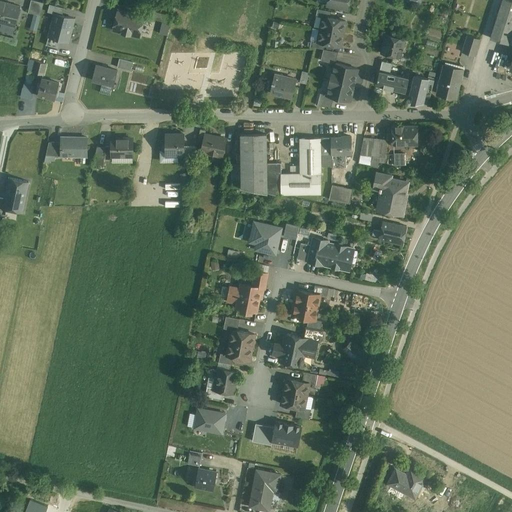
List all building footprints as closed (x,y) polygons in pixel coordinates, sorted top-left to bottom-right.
[(44,3),(31,0),(30,0),(28,13),(40,16),(44,3)] [(327,0),(327,5),(347,9),(348,0),(327,0)] [(511,32),(511,1),(508,0),(502,0),(490,38),(508,44),(511,32)] [(20,7),(0,1),(0,23),(15,27),(20,7)] [(331,11),(317,9),(316,15),(323,17),(323,16),(330,18),(331,11)] [(144,16),(118,10),(113,30),(139,37),(144,16)] [(172,16),(154,11),(152,19),(162,22),(170,24),(172,16)] [(72,31),(75,19),(52,14),(49,26),(72,31)] [(330,18),(323,16),(323,17),(320,29),(343,33),(345,21),(330,18)] [(38,23),(32,21),(24,47),(30,49),(38,23)] [(170,24),(162,22),(159,33),(167,35),(170,24)] [(15,27),(0,23),(0,30),(13,34),(15,27)] [(69,43),(72,31),(49,26),(47,37),(69,43)] [(343,33),(320,29),(318,41),(318,42),(325,43),(340,46),(343,33)] [(403,39),(386,35),(382,53),(393,56),(399,57),(403,39)] [(480,40),(467,36),(462,52),(475,56),(480,40)] [(318,41),(311,40),(309,47),(314,47),(323,49),(325,43),(318,42),(318,41)] [(157,46),(147,44),(144,55),(154,57),(157,46)] [(323,49),(321,60),(334,63),(335,63),(338,52),(323,49)] [(407,58),(399,57),(393,56),(392,62),(405,66),(407,58)] [(511,67),(511,64),(511,58),(499,56),(498,65),(511,67)] [(133,62),(119,58),(117,67),(131,71),(133,62)] [(36,61),(30,60),(27,71),(33,72),(36,61)] [(46,63),(36,61),(33,72),(33,73),(43,75),(46,63)] [(391,64),(382,61),(380,71),(379,71),(376,85),(405,92),(408,78),(406,77),(407,75),(403,74),(403,77),(389,73),(391,64)] [(335,63),(334,63),(332,73),(331,73),(328,85),(329,85),(326,95),(333,97),(350,101),(353,88),(355,82),(354,82),(357,69),(335,63)] [(117,70),(96,65),(92,80),(113,86),(117,70)] [(462,70),(444,65),(437,94),(455,98),(462,70)] [(309,73),(302,71),(299,82),(306,84),(309,73)] [(296,79),(274,74),(270,92),(279,94),(279,93),(292,96),(296,79)] [(434,80),(415,75),(410,93),(430,97),(434,80)] [(59,83),(42,79),(37,96),(54,100),(59,83)] [(101,92),(112,95),(114,86),(103,83),(101,92)] [(32,99),(34,89),(23,87),(21,96),(32,99)] [(333,97),(326,95),(320,93),(317,105),(331,109),(333,97)] [(417,125),(391,126),(391,140),(392,143),(392,145),(418,145),(417,125)] [(206,131),(200,129),(197,141),(203,142),(205,134),(206,131)] [(266,133),(240,134),(241,164),(241,188),(281,196),(281,194),(281,173),(281,163),(267,163),(266,133)] [(183,134),(166,134),(166,144),(162,146),(162,151),(166,153),(174,153),(177,155),(184,155),(183,134)] [(225,139),(205,134),(203,142),(201,152),(222,157),(225,139)] [(350,136),(341,137),(341,138),(332,138),(332,155),(350,154),(350,136)] [(87,137),(62,137),(62,142),(61,156),(86,156),(87,137)] [(380,139),(363,137),(358,163),(378,167),(378,162),(386,163),(386,154),(379,153),(380,139)] [(132,138),(111,138),(111,156),(132,156),(132,138)] [(290,173),(281,173),(281,194),(321,194),(321,166),(332,166),(332,155),(332,138),(300,138),(300,166),(300,173),(290,173)] [(391,140),(380,139),(379,153),(386,154),(387,140),(391,140)] [(61,156),(62,142),(49,142),(46,156),(55,156),(61,156)] [(105,147),(97,147),(94,158),(104,158),(105,158),(105,147)] [(408,156),(400,156),(399,163),(407,164),(408,156)] [(241,188),(241,164),(231,164),(231,186),(241,188)] [(391,176),(378,173),(375,188),(379,189),(379,191),(381,191),(378,208),(387,210),(387,211),(403,215),(405,202),(404,201),(407,182),(390,179),(391,176)] [(29,182),(8,177),(4,199),(2,208),(2,209),(3,209),(3,208),(22,212),(29,182)] [(332,185),(325,184),(322,198),(329,199),(332,185)] [(352,189),(332,185),(329,199),(349,204),(352,189)] [(372,215),(362,213),(361,220),(371,222),(372,215)] [(406,226),(382,221),(380,232),(379,237),(378,239),(402,245),(406,226)] [(281,228),(254,222),(252,234),(259,236),(255,249),(275,253),(279,238),(277,238),(278,235),(279,235),(281,228)] [(353,249),(327,243),(328,241),(313,237),(311,245),(310,251),(309,258),(322,261),(321,264),(323,265),(323,264),(332,266),(332,267),(338,268),(349,270),(353,249)] [(310,251),(300,249),(298,258),(308,260),(309,258),(310,251)] [(268,273),(255,271),(252,285),(252,286),(261,288),(265,288),(268,273)] [(252,285),(241,283),(240,289),(231,287),(229,298),(238,299),(238,300),(237,307),(256,311),(261,288),(252,286),(252,285)] [(328,288),(315,285),(313,293),(320,294),(320,295),(327,296),(328,288)] [(313,293),(297,290),(295,303),(317,307),(320,295),(320,294),(313,293)] [(317,307),(295,303),(292,315),(308,319),(315,320),(315,319),(317,307)] [(239,319),(226,316),(223,328),(232,330),(232,329),(237,330),(239,319)] [(322,321),(315,319),(315,320),(308,319),(306,326),(320,329),(322,321)] [(306,326),(305,326),(303,337),(317,340),(317,341),(320,342),(323,330),(320,329),(306,326)] [(237,330),(232,329),(232,330),(229,342),(252,347),(254,334),(237,330)] [(303,337),(288,334),(284,337),(282,347),(276,346),(275,347),(274,351),(275,352),(281,353),(279,359),(287,361),(288,363),(293,364),(295,363),(296,363),(299,365),(302,363),(304,360),(303,357),(304,353),(306,352),(314,354),(317,341),(317,340),(303,337)] [(352,341),(344,350),(357,362),(365,353),(352,341)] [(252,347),(229,342),(227,354),(227,355),(234,356),(249,359),(252,347)] [(234,356),(227,355),(227,354),(220,353),(219,361),(232,364),(234,356)] [(339,376),(341,371),(330,367),(328,373),(339,376)] [(236,372),(219,368),(216,388),(215,390),(224,392),(232,393),(236,372)] [(317,374),(304,372),(302,382),(309,383),(315,385),(317,374)] [(302,382),(286,379),(284,391),(306,396),(309,383),(302,382)] [(216,388),(207,387),(205,396),(223,399),(224,392),(215,390),(216,388)] [(306,396),(284,391),(281,404),(297,407),(304,408),(306,396)] [(304,408),(297,407),(295,417),(309,420),(311,409),(304,408)] [(225,414),(198,408),(195,427),(221,433),(225,414)] [(276,425),(257,422),(254,439),(302,447),(306,424),(277,420),(276,425)] [(202,453),(190,450),(187,463),(199,466),(202,453)] [(405,476),(394,471),(387,483),(412,497),(418,484),(421,486),(427,477),(410,467),(405,476)] [(206,471),(198,469),(195,487),(208,490),(208,489),(213,490),(216,472),(206,471)] [(280,474),(257,469),(249,506),(269,510),(273,490),(277,491),(280,474)]
